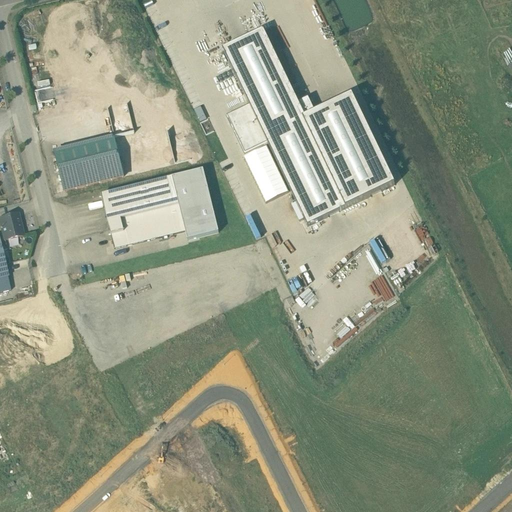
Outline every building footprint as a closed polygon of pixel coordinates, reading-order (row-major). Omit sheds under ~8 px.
[(267,140),(308,227),(393,187),(351,98),(305,119),(264,31),(225,49),(251,105),(226,116),(243,152),(267,140)] [(113,139),(54,153),(64,192),(123,178),(113,139)] [(204,171),(172,178),(179,206),(185,232),(187,241),(219,233),(204,171)] [(172,178),(101,196),(111,236),(123,233),(120,220),(179,206),(172,178)] [(179,206),(120,220),(123,233),(111,236),(114,250),(185,232),(179,206)] [(17,215),(0,219),(0,225),(2,234),(4,241),(22,237),(17,215)] [(148,309),(162,336),(242,297),(228,269),(148,309)] [(149,341),(143,331),(122,341),(127,352),(149,341)] [(262,484),(236,431),(205,446),(232,499),(262,484)]
